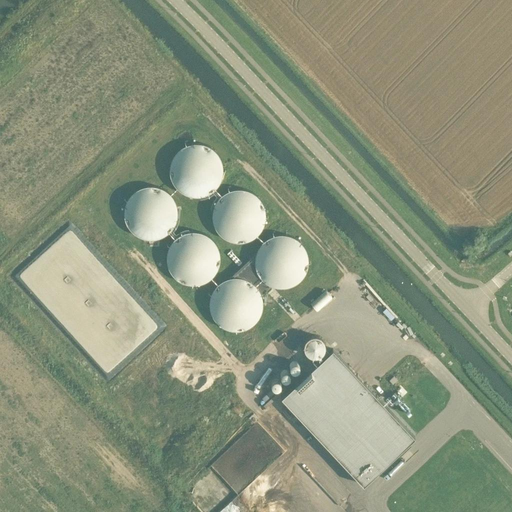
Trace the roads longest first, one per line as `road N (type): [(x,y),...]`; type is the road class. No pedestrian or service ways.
road 1 (tertiary): [(171,0),(465,310)]
road 2 (unknown): [(342,270),(208,130)]
road 3 (unknown): [(242,370),(112,231)]
road 4 (unknown): [(242,370),(247,398),(360,502)]
road 5 (unknown): [(342,270),(463,400)]
road 6 (unknown): [(463,400),(360,502)]
road 7 (unknown): [(342,270),(242,370)]
